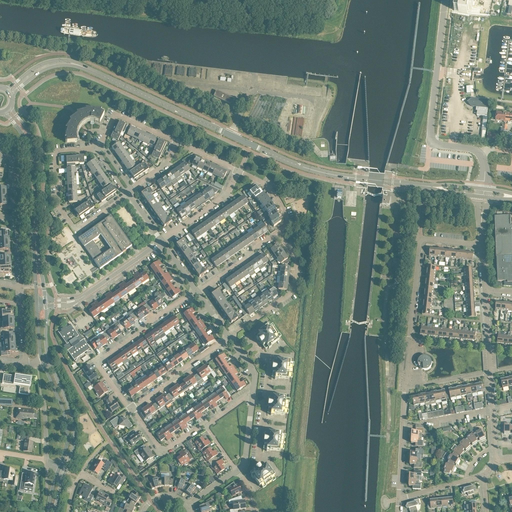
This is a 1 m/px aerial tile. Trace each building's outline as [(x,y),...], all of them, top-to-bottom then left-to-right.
[(456,0),(454,11),(467,14),(468,8),(472,9),(474,1),(476,2),(476,1),(475,1),(476,0),(476,1),(476,0),(475,0),(456,0)] [(216,90),(213,96),(231,105),(234,99),(216,90)] [(472,107),(476,107),(476,111),(477,111),(477,116),(487,117),(489,100),(473,99),(472,99),(471,99),(467,102),(470,105),(470,106),(471,106),(471,107),(472,107)] [(101,112),(101,111),(85,109),(86,111),(76,113),(77,115),(83,123),(85,122),(87,121),(90,120),(94,120),(97,122),(100,123),(104,114),(101,112)] [(505,123),(506,114),(497,113),(496,120),(504,121),(504,123),(505,123)] [(83,123),(77,115),(76,116),(75,117),(81,125),(82,124),(83,123)] [(80,125),(81,125),(75,117),(70,121),(71,122),(65,130),(67,130),(65,139),(66,139),(67,143),(77,142),(77,139),(76,139),(76,136),(77,134),(76,134),(77,130),(79,128),(78,128),(80,125)] [(124,133),(127,126),(118,122),(113,132),(120,135),(122,132),(124,133)] [(132,137),(136,130),(131,127),(127,135),(132,137)] [(138,140),(141,132),(136,130),(132,137),(138,140)] [(120,135),(113,132),(111,137),(118,141),(120,135)] [(143,142),(146,135),(141,132),(138,140),(143,142)] [(502,136),(502,140),(506,140),(507,140),(511,140),(511,133),(507,133),(507,132),(504,132),(504,137),(502,136)] [(148,144),(152,137),(146,135),(143,142),(148,144)] [(153,147),(157,140),(152,137),(148,144),(153,147)] [(161,154),(166,144),(157,140),(153,147),(155,148),(154,151),(161,154)] [(115,152),(122,147),(119,143),(112,147),(115,152)] [(119,157),(125,152),(122,147),(115,152),(119,157)] [(159,160),(161,154),(154,151),(151,156),(159,160)] [(122,161),(129,157),(125,152),(119,157),(122,161)] [(78,164),(78,156),(66,157),(67,167),(75,166),(75,164),(78,164)] [(125,166),(132,162),(129,157),(122,161),(125,166)] [(197,167),(201,160),(195,157),(195,159),(191,157),(188,163),(197,167)] [(202,170),(206,162),(204,161),(205,160),(202,159),(201,160),(197,167),(202,170)] [(87,165),(90,170),(97,165),(93,160),(87,165)] [(208,172),(211,165),(209,164),(210,163),(207,161),(206,162),(202,170),(208,172)] [(129,171),(135,166),(132,162),(125,166),(129,171)] [(182,165),(180,166),(185,173),(190,170),(184,162),(181,164),(182,165)] [(144,173),(149,169),(144,163),(139,166),(144,173)] [(100,170),(97,165),(90,170),(93,174),(100,170)] [(213,174),(216,167),(211,165),(208,172),(213,174)] [(134,179),(144,173),(139,166),(136,168),(135,166),(129,171),(134,179)] [(185,173),(180,166),(176,170),(180,176),(185,173)] [(218,177),(222,170),(216,167),(213,174),(218,177)] [(103,174),(100,170),(93,174),(97,179),(103,174)] [(180,176),(176,170),(171,173),(176,180),(178,182),(182,179),(180,176)] [(223,179),(227,172),(222,170),(218,177),(223,179)] [(176,180),(171,173),(166,176),(171,183),(176,180)] [(107,179),(103,174),(97,179),(100,184),(107,179)] [(171,183),(166,176),(162,179),(166,186),(168,189),(173,185),(171,183)] [(159,182),(157,183),(161,189),(166,186),(162,179),(161,178),(158,180),(159,182)] [(110,184),(107,179),(100,184),(103,189),(110,184)] [(106,199),(116,192),(110,184),(103,189),(105,190),(102,192),(106,199)] [(205,191),(209,198),(210,199),(213,197),(212,196),(214,194),(218,192),(218,190),(209,186),(209,187),(209,188),(205,191)] [(153,193),(150,187),(147,189),(147,190),(145,191),(143,192),(143,193),(141,194),(144,198),(144,199),(151,194),(153,193)] [(252,196),(260,190),(259,190),(257,187),(249,192),(252,196)] [(255,199),(263,193),(262,193),(260,190),(252,196),(253,196),(255,199)] [(344,199),(344,190),(335,190),(334,198),(344,199)] [(200,195),(205,201),(206,202),(209,200),(208,199),(209,198),(205,191),(200,195)] [(106,199),(102,192),(97,196),(101,202),(106,199)] [(258,201),(266,196),(265,196),(263,193),(255,199),(256,198),(258,201)] [(151,194),(144,199),(145,200),(146,203),(147,204),(154,199),(151,195),(151,194)] [(200,204),(195,198),(194,195),(189,199),(191,201),(195,208),(196,207),(197,209),(199,207),(198,206),(200,204)] [(203,202),(205,201),(200,195),(195,198),(200,204),(201,206),(204,204),(203,202)] [(248,203),(243,196),(239,200),(243,206),(248,203)] [(261,204),(269,199),(266,196),(258,201),(258,202),(259,201),(261,204)] [(157,204),(154,199),(147,204),(148,204),(148,205),(150,208),(150,209),(157,204)] [(195,208),(191,201),(189,199),(184,202),(186,204),(191,211),(195,208)] [(264,208),(271,203),(269,199),(261,204),(264,208)] [(243,206),(239,200),(234,203),(239,209),(243,206)] [(90,201),(85,204),(89,211),(94,207),(90,201)] [(153,213),(160,209),(162,208),(163,207),(160,202),(157,204),(150,209),(153,213)] [(239,209),(234,203),(229,206),(234,213),(239,209)] [(266,211),(274,206),(271,203),(264,208),(266,211)] [(80,218),(89,211),(85,204),(82,206),(81,204),(74,209),(80,218)] [(191,211),(186,204),(181,208),(186,214),(187,215),(190,213),(189,212),(191,211)] [(186,214),(181,208),(180,205),(175,209),(181,218),(182,219),(185,217),(184,215),(186,214)] [(234,213),(229,206),(225,209),(229,216),(234,213)] [(268,215),(276,210),(274,206),(266,211),(268,214),(268,215)] [(157,218),(164,213),(165,212),(162,208),(160,209),(153,213),(154,214),(156,216),(155,217),(156,219),(157,218)] [(229,216),(225,209),(220,213),(224,219),(229,216)] [(270,219),(278,214),(275,210),(276,210),(268,215),(270,218),(269,219),(270,219)] [(511,210),(495,211),(496,257),(497,257),(511,256),(511,210)] [(160,222),(160,223),(167,218),(167,217),(167,218),(164,213),(157,218),(157,219),(160,221),(160,222)] [(224,219),(220,213),(215,216),(220,223),(224,219)] [(271,223),(279,218),(277,214),(278,214),(270,219),(272,222),(271,223)] [(100,269),(126,251),(126,250),(127,249),(132,246),(111,216),(78,239),(100,269)] [(220,223),(215,216),(210,219),(215,226),(220,223)] [(168,219),(167,218),(160,223),(161,223),(164,227),(166,225),(167,226),(169,225),(168,224),(171,222),(170,221),(171,220),(171,219),(170,219),(169,218),(168,219)] [(279,218),(271,223),(274,227),(281,222),(279,218)] [(215,226),(210,219),(206,223),(210,229),(215,226)] [(210,229),(206,223),(201,226),(206,233),(210,229)] [(263,234),(268,231),(263,224),(258,228),(263,234)] [(206,233),(201,226),(196,229),(201,236),(206,233)] [(258,238),(263,234),(258,228),(254,231),(258,238)] [(0,238),(8,238),(8,237),(9,237),(9,233),(8,233),(8,232),(1,232),(1,229),(0,229),(0,238)] [(201,236),(196,229),(192,232),(196,239),(201,236)] [(254,241),(258,238),(254,231),(249,234),(254,241)] [(249,244),(254,241),(249,234),(244,238),(249,244)] [(244,248),(249,244),(244,238),(240,241),(244,248)] [(179,249),(186,245),(186,244),(186,243),(186,242),(186,241),(185,241),(184,241),(183,240),(180,242),(180,241),(178,242),(179,243),(176,245),(179,249)] [(239,251),(244,248),(240,241),(235,244),(239,251)] [(10,248),(9,243),(0,243),(0,252),(2,253),(2,250),(9,249),(9,248),(10,248)] [(239,251),(235,244),(230,247),(235,254),(239,251)] [(182,254),(189,250),(186,245),(179,249),(179,250),(180,250),(180,251),(182,254)] [(274,254),(281,249),(277,245),(271,249),(274,254)] [(235,254),(230,247),(225,251),(230,257),(235,254)] [(192,248),(189,250),(182,254),(182,255),(183,254),(184,255),(185,258),(185,259),(192,254),(195,252),(192,248)] [(282,251),(281,249),(274,254),(278,259),(284,254),(285,253),(283,250),(282,251)] [(230,257),(225,251),(221,254),(225,261),(230,257)] [(2,256),(2,253),(0,252),(0,261),(10,261),(10,257),(9,256),(2,256)] [(196,259),(192,254),(185,259),(189,264),(196,259)] [(225,261),(221,254),(216,257),(221,264),(225,261)] [(278,259),(281,264),(282,265),(284,263),(285,264),(287,264),(289,263),(289,261),(284,254),(278,259)] [(268,261),(263,255),(258,258),(263,264),(268,261)] [(511,256),(497,257),(497,258),(498,281),(498,282),(503,281),(507,281),(507,283),(511,282),(511,256)] [(221,264),(216,257),(211,261),(216,267),(221,264)] [(263,264),(258,258),(254,261),(258,268),(260,270),(265,267),(263,264)] [(199,264),(196,259),(189,264),(189,265),(192,267),(192,268),(199,264)] [(395,283),(400,284),(403,260),(393,259),(395,266),(397,266),(395,280),(395,283)] [(155,275),(161,270),(159,267),(161,265),(161,264),(159,261),(158,261),(154,264),(153,264),(152,265),(150,267),(152,269),(151,270),(155,275)] [(258,268),(254,261),(249,264),(254,271),(258,268)] [(202,268),(199,264),(192,268),(193,269),(195,271),(196,273),(195,273),(196,273),(203,268),(202,268)] [(254,271),(249,264),(244,268),(249,274),(251,277),(255,273),(254,271)] [(11,273),(11,267),(0,267),(0,276),(4,277),(3,273),(11,273)] [(206,271),(206,270),(205,269),(204,269),(203,269),(203,268),(196,273),(199,277),(201,276),(202,276),(204,275),(203,275),(206,273),(205,272),(206,271)] [(249,274),(244,268),(240,271),(244,278),(249,274)] [(164,274),(161,270),(155,275),(158,281),(159,280),(161,282),(170,276),(169,276),(168,273),(167,273),(164,274)] [(244,278),(240,271),(235,274),(240,281),(244,278)] [(138,272),(135,275),(142,284),(149,279),(144,272),(140,275),(138,272)] [(240,281),(235,274),(230,278),(235,284),(240,281)] [(142,284),(135,275),(132,277),(134,279),(130,282),(135,289),(142,284)] [(166,291),(172,286),(170,282),(172,280),(170,277),(170,276),(161,282),(163,285),(162,286),(166,291)] [(235,284),(230,278),(225,281),(230,288),(235,284)] [(135,289),(130,282),(126,285),(124,282),(121,284),(128,294),(135,289)] [(128,294),(121,284),(118,286),(120,289),(116,292),(121,298),(128,294)] [(175,290),(172,286),(166,291),(169,296),(170,296),(172,298),(174,297),(175,297),(176,296),(181,292),(180,292),(180,291),(179,289),(178,289),(178,288),(175,290)] [(275,296),(277,295),(273,288),(268,291),(273,298),(274,299),(276,297),(275,296)] [(214,300),(221,295),(221,294),(221,293),(221,292),(221,291),(220,291),(219,291),(218,290),(216,292),(215,291),(213,293),(214,293),(211,295),(214,299),(214,300)] [(263,295),(268,301),(269,302),(271,300),(271,299),(273,298),(268,291),(263,295)] [(121,298),(116,292),(113,295),(111,292),(108,294),(114,303),(121,298)] [(153,300),(158,308),(163,305),(161,302),(164,301),(158,292),(155,294),(155,297),(155,298),(153,300)] [(114,303),(108,294),(105,296),(107,299),(103,301),(107,308),(114,303)] [(223,294),(221,295),(214,300),(215,300),(216,301),(217,304),(217,305),(224,300),(226,299),(223,294)] [(252,299),(254,301),(258,308),(259,308),(260,309),(262,307),(262,306),(263,305),(259,298),(257,295),(252,299)] [(266,303),(268,301),(263,295),(259,298),(263,305),(264,304),(264,305),(267,303),(266,303)] [(158,308),(153,300),(150,301),(149,300),(147,300),(144,302),(146,305),(150,310),(152,309),(154,311),(158,308)] [(227,305),(224,300),(217,305),(218,304),(219,306),(220,309),(221,309),(227,305)] [(107,308),(103,301),(99,304),(97,301),(94,303),(100,313),(107,308)] [(257,309),(258,308),(254,301),(249,305),(254,311),(255,312),(258,310),(257,309)] [(100,313),(94,303),(91,305),(93,308),(89,311),(93,318),(100,313)] [(224,314),(232,308),(229,303),(227,305),(221,309),(221,310),(223,312),(222,313),(223,315),(224,314)] [(148,312),(150,310),(146,305),(139,309),(145,317),(149,314),(148,312)] [(244,308),(249,315),(250,314),(250,315),(253,313),(252,312),(254,311),(249,305),(244,308)] [(0,311),(2,312),(2,317),(14,317),(13,311),(6,311),(5,308),(0,308),(0,311)] [(145,317),(139,309),(138,308),(134,311),(133,310),(130,312),(132,314),(136,320),(139,318),(140,320),(145,317)] [(188,323),(194,318),(192,314),(195,312),(194,312),(194,311),(192,309),(192,308),(187,311),(185,312),(185,313),(183,314),(185,317),(184,318),(188,323)] [(234,314),(234,313),(236,313),(232,308),(224,314),(224,315),(226,316),(225,318),(226,319),(227,318),(227,319),(234,314)] [(132,314),(130,312),(127,314),(128,314),(124,317),(125,319),(131,327),(135,324),(134,322),(136,320),(132,314)] [(238,316),(238,315),(237,315),(236,314),(235,315),(234,314),(227,319),(228,319),(231,323),(233,321),(234,322),(236,321),(235,320),(238,318),(237,317),(238,316)] [(175,316),(170,320),(174,326),(179,323),(175,316)] [(131,327),(125,319),(124,317),(117,322),(122,330),(125,328),(126,330),(131,327)] [(197,322),(194,318),(188,323),(191,328),(193,327),(194,330),(203,324),(203,323),(201,321),(200,320),(197,322)] [(174,326),(170,320),(165,323),(169,330),(174,326)] [(14,327),(14,322),(1,323),(1,329),(0,328),(0,332),(7,332),(7,329),(14,328),(13,327),(14,327)] [(122,330),(117,322),(110,327),(112,329),(117,336),(121,333),(120,331),(122,330)] [(169,330),(165,323),(160,327),(164,333),(169,330)] [(199,339),(205,334),(202,330),(206,328),(205,328),(205,327),(203,324),(194,330),(196,332),(195,333),(199,339)] [(64,346),(67,351),(75,362),(77,358),(87,351),(91,351),(83,339),(81,341),(80,340),(80,339),(81,339),(81,338),(81,337),(78,333),(77,334),(71,325),(70,325),(71,325),(68,327),(67,325),(61,330),(62,331),(59,333),(66,344),(64,346)] [(271,325),(269,326),(268,325),(260,331),(261,332),(258,334),(259,336),(257,338),(259,340),(258,341),(261,344),(265,350),(268,348),(269,349),(272,347),(271,346),(279,340),(278,339),(280,337),(271,325)] [(117,336),(112,329),(110,327),(103,332),(105,333),(105,334),(109,339),(111,338),(113,340),(117,336)] [(164,333),(160,327),(155,330),(159,337),(161,339),(166,336),(164,333)] [(159,337),(155,330),(150,334),(154,340),(159,337)] [(7,335),(7,332),(0,332),(0,335),(4,335),(4,341),(15,340),(15,336),(14,336),(14,334),(7,335)] [(106,341),(109,339),(105,334),(105,333),(98,338),(103,346),(108,343),(106,341)] [(154,340),(150,334),(144,338),(151,347),(156,343),(154,340)] [(208,338),(205,334),(199,339),(202,344),(204,343),(205,346),(202,348),(204,351),(209,347),(207,345),(208,345),(209,344),(209,343),(214,340),(214,339),(212,336),(211,336),(208,338)] [(103,346),(98,338),(96,336),(89,341),(95,349),(97,347),(99,349),(103,346)] [(149,347),(143,339),(138,342),(142,349),(144,351),(149,347)] [(142,349),(138,342),(133,346),(137,352),(142,349)] [(194,344),(189,347),(193,354),(198,350),(194,344)] [(15,347),(15,346),(4,347),(5,352),(1,352),(1,356),(8,356),(8,352),(15,352),(15,351),(15,347)] [(137,352),(133,346),(128,349),(132,356),(137,352)] [(193,354),(189,347),(184,351),(188,357),(193,354)] [(132,356),(128,349),(123,353),(127,359),(132,356)] [(183,361),(188,357),(184,351),(179,354),(183,361)] [(127,359),(123,353),(118,356),(122,363),(127,359)] [(178,364),(183,361),(179,354),(174,358),(178,364)] [(219,368),(226,364),(223,360),(226,358),(226,357),(224,354),(219,357),(218,357),(217,358),(215,360),(217,362),(216,363),(219,368)] [(122,363),(118,356),(113,360),(117,366),(122,363)] [(431,359),(430,358),(428,357),(427,356),(425,356),(423,356),(421,357),(420,358),(419,360),(418,361),(418,363),(418,365),(419,367),(420,368),(422,369),(423,370),(425,370),(427,370),(428,369),(430,368),(431,367),(432,366),(432,364),(432,362),(432,361),(431,359)] [(173,368),(178,364),(174,358),(169,361),(173,368)] [(117,366),(113,360),(108,363),(112,370),(114,372),(119,369),(117,366)] [(293,363),(290,363),(290,361),(280,360),(280,362),(277,361),(276,364),(273,363),(273,366),(272,366),(272,371),(273,371),(272,378),(275,378),(275,379),(278,380),(278,379),(288,380),(288,378),(291,378),(293,363)] [(168,371),(173,368),(169,361),(164,365),(168,371)] [(161,376),(166,372),(162,366),(161,364),(155,367),(157,370),(161,376)] [(229,368),(226,364),(219,368),(223,374),(224,373),(226,375),(235,369),(234,369),(233,366),(232,366),(229,368)] [(93,370),(89,365),(83,369),(87,375),(86,375),(91,382),(98,377),(93,370)] [(205,365),(201,368),(206,376),(211,373),(214,378),(216,376),(209,366),(207,367),(205,365)] [(206,376),(201,368),(196,372),(198,374),(195,375),(201,384),(204,382),(202,379),(206,376)] [(230,384),(237,379),(234,376),(237,373),(235,370),(235,369),(226,375),(228,378),(227,379),(230,384)] [(156,379),(161,376),(157,370),(152,373),(156,379)] [(151,383),(156,379),(152,373),(147,377),(151,383)] [(28,395),(29,387),(30,387),(32,377),(15,375),(15,376),(12,376),(4,374),(4,375),(4,380),(3,380),(2,383),(3,384),(4,381),(11,382),(11,383),(20,385),(21,385),(21,386),(20,394),(19,393),(19,394),(28,395)] [(201,384),(195,375),(193,377),(192,375),(187,378),(193,386),(197,383),(199,386),(201,384)] [(146,386),(151,383),(147,377),(142,380),(146,386)] [(141,390),(146,386),(142,380),(140,378),(135,382),(141,390)] [(193,386),(187,378),(183,381),(184,383),(182,385),(186,391),(193,386)] [(509,387),(507,378),(501,379),(501,383),(502,382),(503,388),(509,387)] [(240,383),(237,379),(230,384),(234,389),(235,389),(237,391),(239,390),(240,390),(241,389),(241,388),(246,385),(245,385),(244,382),(243,382),(243,381),(240,383)] [(93,389),(94,388),(100,397),(108,391),(102,382),(100,384),(98,381),(91,386),(93,389)] [(136,393),(141,390),(135,382),(130,385),(132,387),(136,393)] [(186,391),(182,385),(179,387),(178,385),(173,388),(179,396),(186,391)] [(131,397),(136,393),(132,387),(127,391),(131,397)] [(220,390),(215,393),(220,400),(224,397),(226,400),(229,397),(222,387),(219,388),(220,390)] [(179,396),(173,388),(169,391),(170,393),(168,395),(172,400),(179,396)] [(215,403),(220,400),(215,393),(210,397),(209,395),(207,397),(214,408),(217,406),(215,403)] [(173,402),(172,400),(168,395),(165,396),(164,394),(160,397),(165,404),(165,405),(166,407),(173,402)] [(119,407),(115,401),(113,402),(109,396),(104,400),(108,405),(108,406),(112,412),(119,407)] [(289,399),(286,399),(286,397),(276,396),(276,398),(273,397),(272,400),(269,399),(269,402),(268,402),(268,407),(268,414),(271,414),(270,415),(274,416),(274,414),(284,416),(284,414),(287,414),(289,399)] [(420,404),(418,396),(412,397),(412,400),(413,400),(414,406),(420,404)] [(165,404),(160,397),(155,400),(157,402),(154,404),(158,410),(165,405),(165,404)] [(214,408),(207,397),(204,399),(205,400),(200,404),(205,410),(209,407),(212,410),(214,408)] [(158,410),(154,404),(152,406),(150,404),(146,407),(151,415),(158,410)] [(200,413),(205,410),(200,404),(195,407),(194,406),(192,407),(200,418),(202,416),(200,413)] [(151,415),(146,407),(141,410),(143,412),(140,414),(144,420),(151,415)] [(200,418),(192,407),(190,409),(191,411),(186,414),(190,420),(195,417),(197,420),(200,418)] [(34,410),(29,410),(17,409),(16,418),(20,419),(25,420),(25,418),(27,419),(27,418),(37,419),(37,414),(34,414),(34,410)] [(190,421),(190,420),(186,414),(181,418),(180,416),(177,418),(185,429),(188,427),(186,424),(187,422),(188,423),(189,423),(190,423),(190,422),(190,421)] [(132,426),(129,421),(128,421),(127,419),(125,416),(120,420),(119,420),(117,417),(110,422),(115,429),(119,426),(127,427),(128,429),(132,426)] [(178,429),(180,428),(182,430),(185,429),(177,418),(175,419),(176,421),(171,424),(175,431),(176,431),(177,431),(178,431),(178,430),(179,430),(178,429)] [(171,434),(175,431),(171,424),(166,428),(165,426),(162,428),(170,439),(173,437),(171,434)] [(423,428),(423,426),(419,425),(418,425),(418,428),(417,428),(417,431),(412,431),(412,433),(411,433),(411,434),(410,435),(410,436),(410,437),(422,438),(422,434),(424,434),(424,428),(423,428)] [(170,439),(162,428),(160,430),(161,431),(156,435),(161,441),(165,438),(167,441),(170,439)] [(481,429),(476,432),(475,431),(472,433),(472,434),(476,440),(479,438),(480,441),(486,438),(481,429)] [(285,435),(284,435),(282,435),(282,433),(272,432),(272,434),(268,433),(268,436),(265,435),(265,438),(264,438),(263,443),(264,443),(263,450),(266,450),(266,451),(270,452),(270,450),(280,452),(280,450),(283,450),(285,435)] [(129,434),(123,438),(127,444),(129,442),(132,446),(142,439),(137,433),(131,437),(129,434)] [(473,446),(478,442),(476,440),(472,434),(467,437),(468,438),(465,441),(469,445),(471,443),(473,446)] [(29,437),(24,436),(22,436),(21,441),(25,441),(23,451),(32,453),(33,442),(29,441),(29,437)] [(422,438),(410,437),(410,438),(410,439),(410,440),(411,440),(411,441),(411,443),(416,444),(416,447),(418,447),(423,447),(423,442),(421,441),(422,438)] [(200,450),(202,453),(209,448),(211,447),(209,445),(210,444),(207,440),(205,442),(202,438),(198,440),(197,439),(196,440),(195,441),(196,442),(195,443),(198,447),(197,448),(199,450),(200,450)] [(469,445),(465,441),(464,440),(460,444),(461,445),(458,447),(463,451),(465,449),(467,451),(471,447),(469,445)] [(146,449),(143,445),(135,452),(137,455),(139,453),(145,462),(149,459),(149,460),(153,457),(149,451),(149,450),(147,447),(146,449)] [(455,445),(451,449),(454,452),(452,455),(457,458),(459,456),(461,458),(465,453),(463,451),(458,447),(455,445)] [(210,449),(209,448),(202,453),(204,456),(204,457),(207,462),(208,461),(210,464),(216,459),(215,457),(218,454),(215,450),(212,452),(209,449),(210,449)] [(179,465),(181,465),(181,466),(187,462),(187,463),(190,461),(190,460),(192,458),(186,450),(184,452),(183,450),(178,453),(181,456),(177,459),(179,462),(178,463),(178,464),(179,465)] [(421,459),(421,455),(423,455),(423,450),(417,450),(417,453),(411,452),(411,454),(410,454),(410,455),(409,456),(409,457),(409,458),(421,459)] [(460,460),(457,458),(452,455),(451,455),(448,460),(449,460),(447,464),(453,466),(454,464),(457,465),(460,460)] [(420,463),(421,459),(409,458),(409,459),(409,460),(409,461),(409,462),(410,463),(410,465),(415,465),(415,468),(422,468),(422,463),(420,463)] [(218,462),(216,459),(210,464),(211,466),(211,467),(213,470),(213,469),(217,475),(218,474),(219,475),(220,475),(220,474),(221,474),(221,473),(221,472),(224,470),(221,466),(224,464),(221,460),(218,462)] [(93,466),(91,470),(97,474),(101,469),(102,468),(104,469),(104,470),(107,472),(112,464),(106,460),(104,464),(98,460),(94,466),(93,466)] [(453,466),(447,464),(446,463),(444,469),(445,469),(444,473),(450,475),(451,472),(453,473),(456,467),(453,466)] [(275,479),(273,477),(275,476),(269,467),(268,468),(266,466),(264,467),(262,465),(260,466),(259,466),(255,468),(256,469),(250,473),(252,475),(251,476),(253,479),(254,478),(259,486),(261,485),(262,488),(275,479)] [(0,471),(0,478),(3,479),(12,481),(12,482),(17,483),(18,477),(14,476),(13,475),(14,470),(8,469),(7,470),(5,470),(5,471),(5,472),(0,471)] [(410,476),(409,476),(409,477),(408,477),(408,478),(408,479),(408,480),(419,481),(420,477),(422,477),(422,471),(414,471),(414,474),(410,474),(410,476)] [(25,480),(21,479),(20,490),(24,491),(24,487),(33,489),(35,474),(26,472),(25,480)] [(116,475),(113,479),(111,478),(108,482),(111,483),(110,483),(116,487),(119,483),(121,485),(126,478),(121,475),(119,477),(116,475)] [(162,487),(160,477),(160,478),(157,479),(153,480),(152,477),(147,478),(146,478),(152,490),(152,489),(160,487),(162,487)] [(161,477),(160,477),(162,487),(164,487),(172,487),(174,478),(173,480),(169,480),(169,478),(164,478),(161,478),(161,477)] [(184,491),(189,482),(188,483),(180,480),(180,482),(176,480),(176,478),(174,487),(175,487),(182,490),(184,491)] [(419,484),(419,481),(408,480),(408,481),(408,482),(408,483),(409,484),(409,486),(414,487),(413,490),(421,490),(421,485),(419,484)] [(192,497),(201,490),(202,488),(198,486),(197,486),(196,487),(195,488),(189,483),(189,482),(184,491),(186,492),(192,497)] [(234,485),(233,483),(225,489),(226,492),(228,491),(229,493),(230,493),(231,493),(232,496),(242,492),(238,484),(235,486),(234,485)] [(78,495),(85,498),(84,500),(90,503),(93,496),(90,494),(93,489),(84,484),(78,495)] [(473,491),(475,490),(476,489),(475,488),(475,487),(474,487),(473,486),(472,486),(472,485),(460,488),(462,494),(467,492),(468,496),(474,494),(473,491)] [(140,498),(141,497),(134,491),(135,492),(133,495),(132,494),(129,499),(127,501),(126,501),(134,506),(136,504),(140,498)] [(99,492),(96,499),(104,503),(104,504),(109,507),(112,501),(107,499),(109,496),(106,495),(105,495),(99,492)] [(241,496),(228,501),(229,504),(233,504),(234,510),(230,510),(229,511),(237,511),(237,510),(246,509),(245,501),(243,501),(241,496)] [(450,497),(447,498),(448,507),(456,506),(456,500),(453,501),(453,498),(450,498),(450,497)] [(407,504),(407,506),(406,506),(406,507),(406,508),(407,508),(407,509),(408,509),(409,508),(410,511),(417,511),(416,506),(421,505),(419,499),(407,502),(408,504),(407,504)] [(437,508),(436,499),(433,499),(433,500),(430,500),(430,503),(428,503),(428,509),(437,508)] [(212,500),(199,507),(200,511),(209,511),(210,511),(208,507),(212,506),(211,503),(213,502),(212,500),(213,500),(212,500)] [(134,508),(134,506),(126,501),(127,502),(126,505),(125,505),(124,509),(120,508),(118,511),(132,511),(134,508)] [(467,505),(468,511),(477,510),(477,508),(478,508),(477,504),(471,505),(471,502),(464,502),(465,505),(467,505)]
